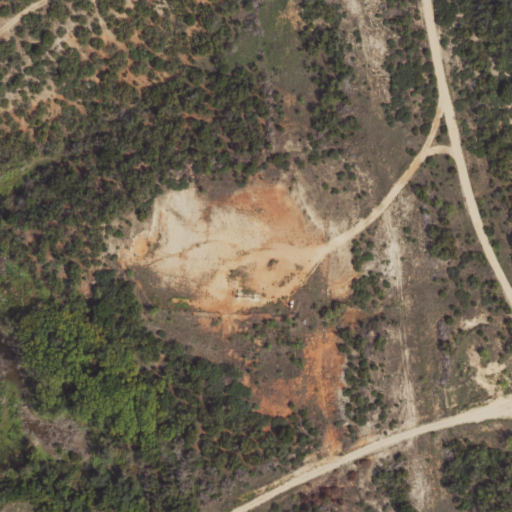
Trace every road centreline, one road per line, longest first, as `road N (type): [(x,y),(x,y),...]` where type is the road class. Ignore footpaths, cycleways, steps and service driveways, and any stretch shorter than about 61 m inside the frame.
road 1 (residential): [(204,511),(511,388)]
road 2 (residential): [(511,257),(460,160),(414,29),(416,0)]
